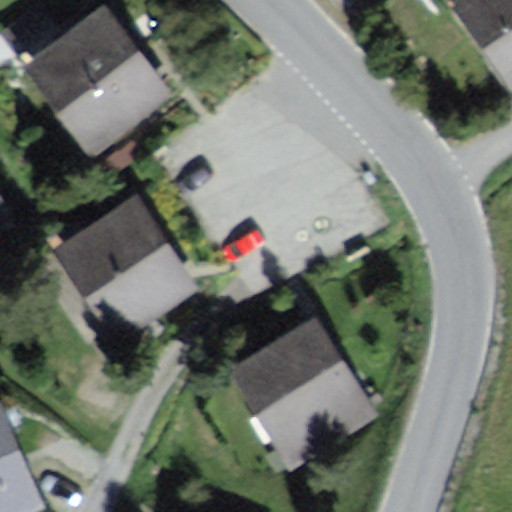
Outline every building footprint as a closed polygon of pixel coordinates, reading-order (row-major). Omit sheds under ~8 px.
[(511,98),(511,0),(454,0),(445,7),(510,99),(511,98)] [(108,3),(21,64),(87,159),(175,98),(108,3)] [(204,279),(141,178),(49,236),(112,336),(204,279)] [(378,415),(319,320),(228,376),(287,471),(378,415)] [(46,511),(13,402),(0,405),(0,511),(46,511)]
